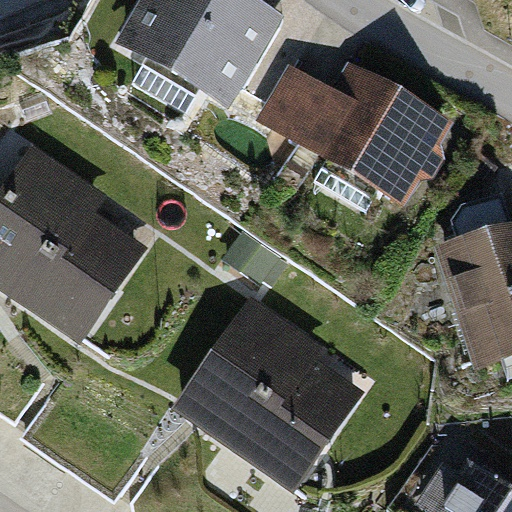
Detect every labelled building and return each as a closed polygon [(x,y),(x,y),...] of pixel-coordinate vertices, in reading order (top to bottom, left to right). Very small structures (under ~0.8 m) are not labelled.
[(226,100),(272,22),(234,0),(153,0),(128,43),(226,100)] [(382,189),(400,200),(414,177),(428,173),(435,161),(432,146),(442,128),(353,77),(339,100),(291,72),(263,120),(330,159),(315,184),(367,214),(382,189)] [(0,282),(57,322),(81,287),(103,302),(136,253),(85,218),(96,201),(34,159),(4,203),(0,199),(0,282)] [(511,355),(511,229),(502,198),(461,211),(453,227),(461,253),(446,257),(481,365),(511,355)] [(183,412),(292,488),(323,444),(321,443),(354,396),(306,363),(314,351),(254,310),(183,412)] [(511,511),(511,498),(472,471),(463,484),(443,511),(511,511)] [(433,511),(443,511),(463,484),(446,472),(424,506),(433,511)]
